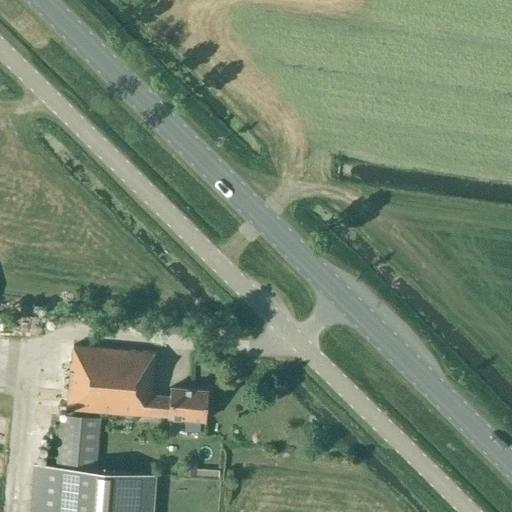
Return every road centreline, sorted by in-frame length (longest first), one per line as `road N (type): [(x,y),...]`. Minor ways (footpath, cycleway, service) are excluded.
road 1 (primary): [(511,466),(39,0)]
road 2 (unclassified): [(468,511),(0,49)]
